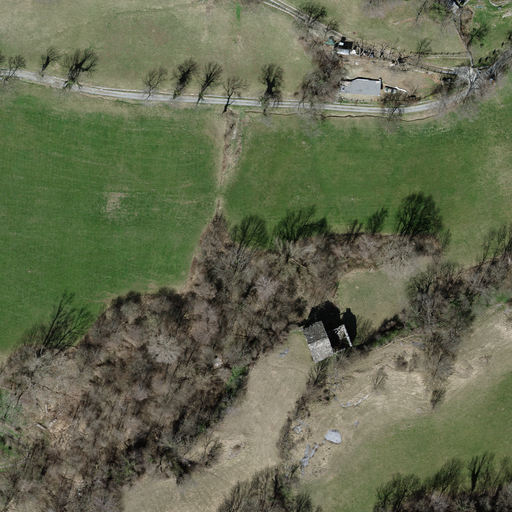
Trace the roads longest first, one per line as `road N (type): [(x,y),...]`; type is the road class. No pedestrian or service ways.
road 1 (track): [(511,49),(459,94),(395,110),(151,98),(0,74)]
road 2 (track): [(482,73),(358,45),(275,0)]
